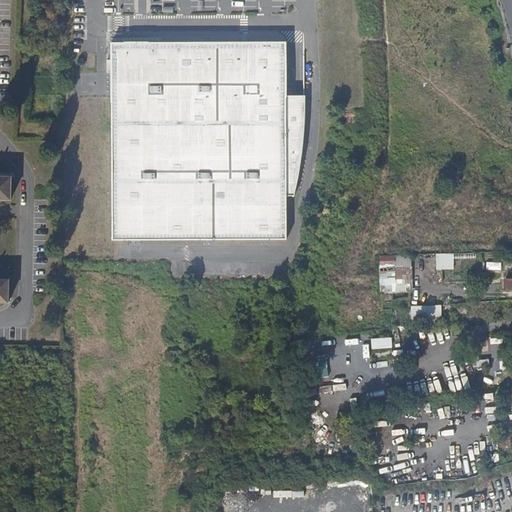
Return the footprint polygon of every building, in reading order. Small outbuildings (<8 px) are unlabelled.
[(240,40),(249,40),(249,32),(240,32),(240,40)] [(287,85),(287,41),(240,41),(135,41),(111,41),(111,92),(112,188),(112,238),(129,238),(162,238),(214,237),(274,237),(287,237),(287,219),(293,219),(296,209),(300,196),(303,179),(305,172),(307,149),(308,125),(306,101),(305,94),(287,94),(287,85)] [(0,197),(10,198),(11,176),(0,176),(0,197)] [(436,253),(436,269),(442,269),(442,280),(476,280),(476,253),(436,253)] [(391,256),(380,257),(380,258),(380,268),(385,268),(391,268),(391,261),(391,256)] [(0,300),(8,301),(8,279),(0,279),(0,300)] [(442,321),(442,305),(411,305),(412,322),(442,321)] [(508,350),(507,336),(486,337),(487,350),(508,350)] [(374,339),(371,340),(373,360),(393,358),(391,338),(384,339),(374,339)] [(474,359),(474,366),(488,367),(489,360),(474,359)]
